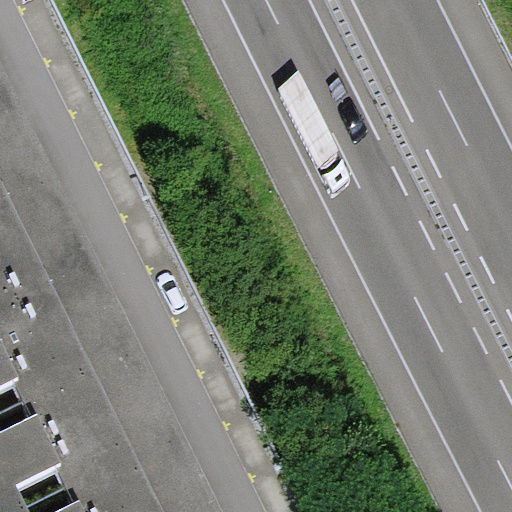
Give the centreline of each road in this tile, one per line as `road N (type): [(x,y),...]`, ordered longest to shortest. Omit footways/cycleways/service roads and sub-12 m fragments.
road 1 (residential): [(0,4),(245,511)]
road 2 (motorway): [(276,0),(511,461)]
road 3 (motorway): [(511,226),(395,0)]
